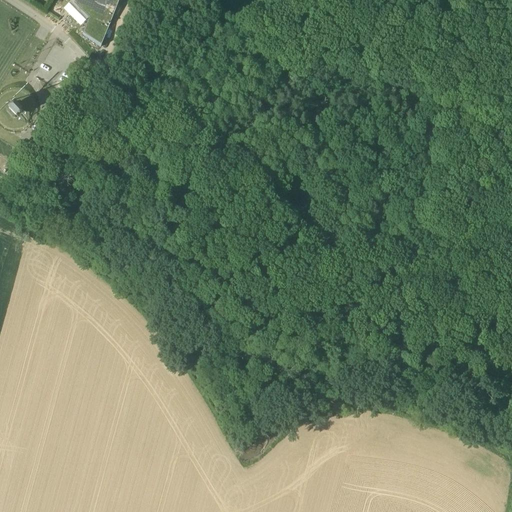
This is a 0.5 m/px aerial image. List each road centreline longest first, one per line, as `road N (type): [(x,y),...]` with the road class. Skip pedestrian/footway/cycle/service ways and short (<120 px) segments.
road 1 (unclassified): [(511,329),(341,250),(137,116),(71,46),(10,0)]
road 2 (track): [(320,0),(225,27),(211,0)]
